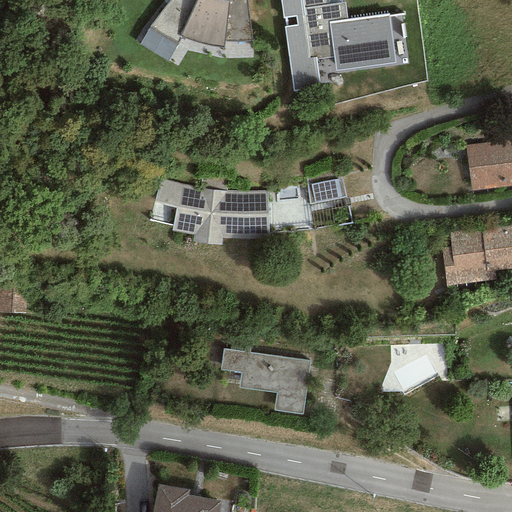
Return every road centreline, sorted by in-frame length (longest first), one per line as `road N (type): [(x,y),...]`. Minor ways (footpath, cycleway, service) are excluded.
road 1 (tertiary): [(0,436),(135,432),(511,502)]
road 2 (residential): [(511,96),(395,132),(379,169),(389,197),(413,211),(511,204)]
